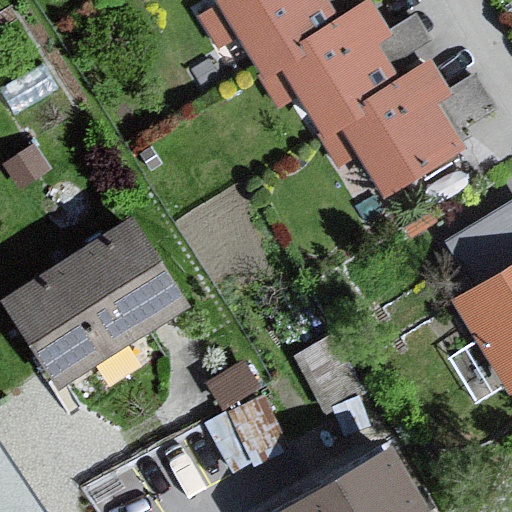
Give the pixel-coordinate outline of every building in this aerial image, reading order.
[(224,0),(217,4),(281,110),(299,101),(339,169),(359,159),(386,199),(465,152),(462,145),(442,108),(456,98),(451,91),(432,61),(413,74),(403,81),(380,47),(396,38),(391,31),(371,1),(353,13),(343,21),(328,0),(224,0)] [(328,0),(343,21),(353,13),(346,1),(347,0),(328,0)] [(433,42),(417,14),(391,31),(396,38),(380,47),(403,81),(413,74),(405,62),(433,42)] [(498,111),(476,74),(451,91),(456,98),(442,108),(462,145),(472,138),(468,130),(498,111)] [(36,146),(5,165),(21,191),(52,171),(36,146)] [(511,205),(447,244),(478,295),(511,275),(511,205)] [(137,223),(5,304),(59,392),(191,310),(137,223)] [(511,275),(478,295),(458,307),(511,396),(511,275)] [(334,333),(292,356),(323,413),(365,390),(334,333)] [(246,360),(207,382),(223,409),(261,387),(246,360)] [(265,394),(205,425),(234,476),(254,465),(256,469),(292,452),(265,394)] [(361,398),(334,408),(344,438),(372,428),(361,398)] [(0,511),(47,511),(0,439),(0,511)] [(433,511),(396,450),(292,511),(433,511)]
